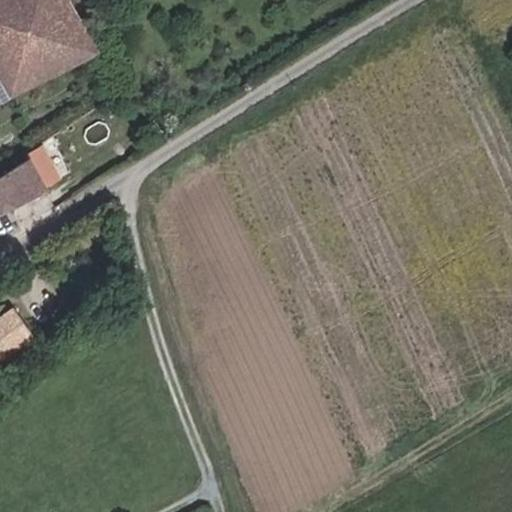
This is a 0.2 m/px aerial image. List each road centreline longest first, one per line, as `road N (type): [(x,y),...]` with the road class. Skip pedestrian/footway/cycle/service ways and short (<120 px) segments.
road 1 (unclassified): [(129,178),(435,0)]
road 2 (unknown): [(129,178),(0,269)]
